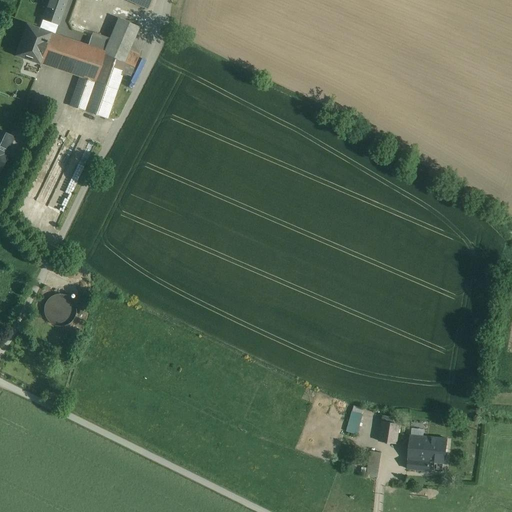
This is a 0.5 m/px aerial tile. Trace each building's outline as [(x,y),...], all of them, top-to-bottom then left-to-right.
[(149,0),(126,0),(146,8),(149,0)] [(64,6),(50,1),(40,30),(53,36),(64,6)] [(119,18),(109,42),(104,53),(134,67),(140,55),(129,51),(139,27),(119,18)] [(86,47),(53,36),(40,30),(27,25),(17,55),(31,60),(32,57),(39,60),(38,63),(39,63),(40,62),(55,67),(56,67),(76,74),(86,47)] [(88,47),(104,53),(109,42),(91,36),(88,47)] [(88,47),(86,47),(76,74),(81,75),(70,106),(107,118),(122,73),(130,76),(134,67),(104,53),(88,47)] [(46,104),(35,100),(32,110),(42,114),(46,104)] [(0,131),(0,169),(3,163),(6,162),(7,159),(6,157),(7,155),(0,151),(0,145),(1,146),(7,149),(13,137),(0,131)] [(353,412),(347,432),(357,435),(362,415),(363,411),(355,408),(354,412),(353,412)] [(400,424),(382,421),(379,441),(397,444),(400,424)] [(447,439),(411,435),(410,437),(410,440),(408,460),(409,460),(408,460),(431,462),(445,463),(447,439)] [(381,453),(371,451),(367,476),(378,478),(381,453)] [(431,462),(408,460),(408,469),(430,471),(431,462)]
